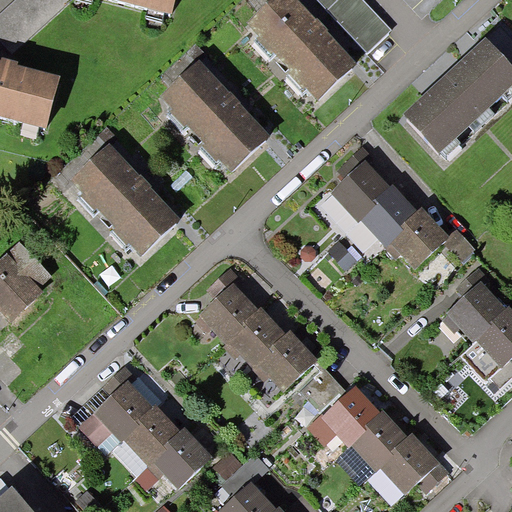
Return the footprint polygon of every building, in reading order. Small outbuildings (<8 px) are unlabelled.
[(66,0),(12,0),(0,11),(0,38),(10,50),(66,0)] [(168,0),(111,0),(165,13),(168,0)] [(353,68),(291,0),(284,0),(253,28),(318,100),(353,68)] [(387,31),(359,0),(316,0),(363,52),(387,31)] [(511,95),(511,81),(483,51),(406,122),(441,160),(511,95)] [(46,74),(0,62),(0,109),(35,118),(46,74)] [(269,137),(199,62),(161,98),(231,173),(269,137)] [(374,201),(391,186),(373,167),(379,162),(365,146),(338,171),(347,180),(333,193),(359,222),(361,220),(377,205),(374,201)] [(177,217),(112,147),(73,183),(139,253),(177,217)] [(361,220),(385,247),(404,230),(401,227),(420,210),(394,183),(391,186),(374,201),(377,205),(361,220)] [(451,236),(424,206),(420,210),(401,227),(404,230),(385,247),(397,260),(402,255),(415,269),(444,243),(451,236)] [(458,230),(444,243),(462,262),(475,250),(458,230)] [(54,275),(22,241),(0,261),(0,313),(11,325),(46,292),(41,287),(54,275)] [(243,324),(258,309),(238,286),(243,281),(232,268),(207,290),(215,300),(200,315),(202,317),(196,323),(204,333),(210,328),(228,345),(246,327),(243,324)] [(468,298),(483,283),(489,277),(480,268),(459,289),(468,298)] [(508,309),(483,283),(468,298),(450,315),(475,341),(508,309)] [(271,349),(287,334),(261,306),(258,309),(243,324),(246,327),(228,345),(224,348),(235,360),(239,356),(255,369),(274,352),(271,349)] [(511,355),(511,313),(508,309),(475,341),(500,367),(507,360),(511,355)] [(318,359),(292,330),(287,334),(271,349),(274,352),(255,369),(265,380),(269,375),(284,391),(318,359)] [(511,373),(511,365),(507,360),(500,367),(485,381),(494,390),(511,373)] [(344,397),(349,393),(319,361),(316,365),(323,372),(302,391),(320,411),(340,392),(344,397)] [(137,422),(153,408),(131,384),(138,378),(127,366),(104,387),(112,396),(79,427),(97,446),(111,433),(120,443),(123,439),(139,424),(137,422)] [(365,427),(381,412),(356,386),(349,393),(344,397),(323,417),(321,415),(307,429),(325,447),(337,435),(350,448),(351,446),(368,430),(365,427)] [(166,446),(180,432),(157,405),(153,408),(137,422),(139,424),(123,439),(149,468),(169,449),(166,446)] [(391,452),(408,436),(384,409),(381,412),(365,427),(368,430),(351,446),(376,472),(380,468),(394,455),(391,452)] [(179,490),(214,457),(185,427),(180,432),(166,446),(169,449),(149,468),(135,480),(147,492),(165,475),(179,490)] [(449,472),(412,432),(408,436),(391,452),(394,455),(380,468),(405,495),(418,483),(427,493),(449,472)] [(230,453),(215,467),(227,481),(242,466),(230,453)] [(222,485),(234,498),(252,482),(255,485),(271,471),(256,455),(242,466),(227,481),(222,485)] [(255,485),(252,482),(234,498),(219,511),(273,511),(276,509),(255,485)] [(33,511),(14,487),(0,497),(0,511),(33,511)]
